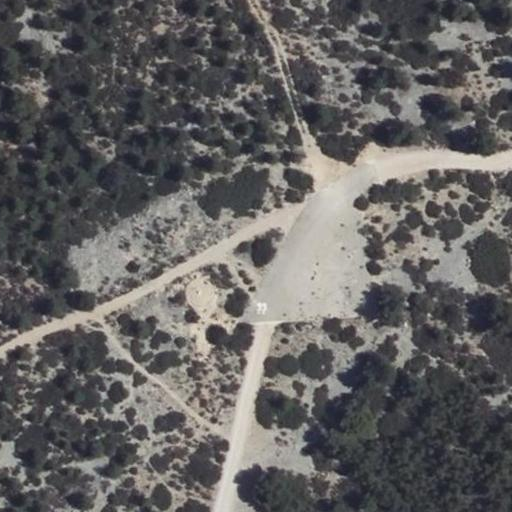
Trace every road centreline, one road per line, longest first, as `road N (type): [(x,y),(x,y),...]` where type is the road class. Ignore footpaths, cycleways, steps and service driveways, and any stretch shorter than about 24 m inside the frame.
road 1 (track): [(0,349),(198,263),(331,191)]
road 2 (track): [(331,191),(265,324),(218,511)]
road 3 (track): [(331,191),(286,86),(274,33),(252,0)]
road 4 (track): [(511,157),(399,160),(331,191)]
